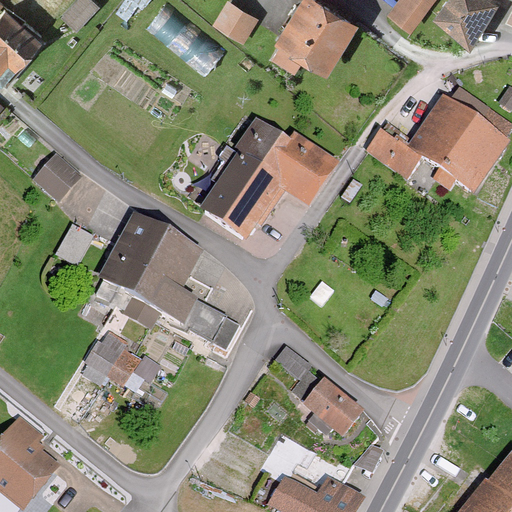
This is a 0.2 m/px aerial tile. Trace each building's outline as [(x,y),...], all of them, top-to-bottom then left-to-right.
[(98,0),(74,0),(63,10),(76,25),(101,2),(98,0)] [(168,0),(150,22),(207,70),(226,47),(169,0),(168,0)] [(253,11),(230,0),(217,0),(206,22),(238,39),(253,11)] [(345,19),(306,0),(277,0),(253,48),(315,79),(345,19)] [(419,0),(387,0),(380,9),(400,25),(419,0)] [(478,0),(477,0),(430,0),(421,15),(456,36),(478,0)] [(0,62),(23,34),(0,15),(0,62)] [(504,144),(433,96),(399,147),(378,132),(364,153),(401,178),(408,167),(464,204),(504,144)] [(323,166),(241,117),(186,206),(238,238),(266,192),(296,210),(323,166)] [(57,151),(33,178),(59,201),(83,174),(57,151)] [(191,251),(122,217),(89,285),(220,349),(233,323),(171,292),(191,251)] [(72,223),(57,254),(79,264),(93,233),(72,223)] [(131,345),(100,325),(72,368),(103,388),(131,345)] [(301,364),(276,344),(259,365),(285,385),(301,364)] [(347,406),(304,376),(285,403),(328,433),(347,406)] [(41,431),(15,408),(0,425),(0,501),(7,508),(47,463),(27,446),(41,431)] [(511,511),(511,449),(501,441),(443,511),(511,511)] [(307,499),(273,477),(257,502),(272,511),(346,511),(354,500),(320,478),(307,499)]
